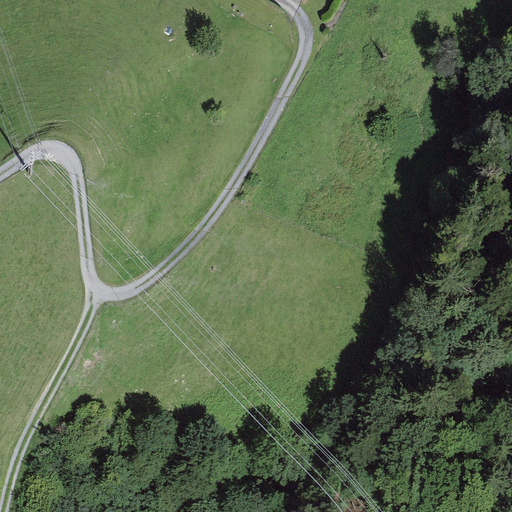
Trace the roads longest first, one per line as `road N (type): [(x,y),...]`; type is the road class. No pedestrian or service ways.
road 1 (track): [(96,289),(119,295),(141,288),(203,232),(259,143),(306,44),(302,22),(280,0)]
road 2 (track): [(96,289),(22,442),(5,511)]
road 3 (track): [(0,175),(37,151),(69,157),(96,289)]
